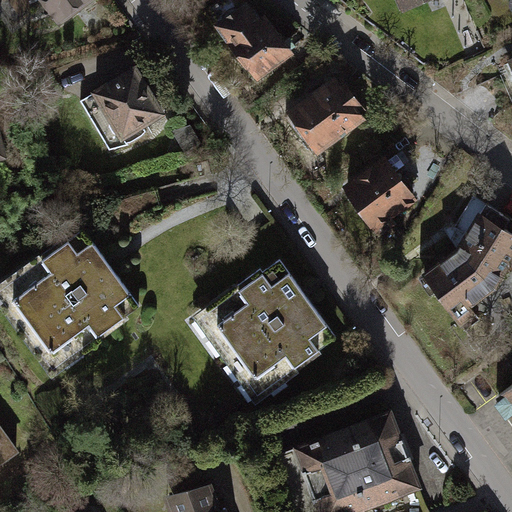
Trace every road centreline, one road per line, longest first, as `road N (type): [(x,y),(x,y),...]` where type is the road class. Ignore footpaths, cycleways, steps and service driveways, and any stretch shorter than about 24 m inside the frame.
road 1 (residential): [(146,0),(511,503)]
road 2 (residential): [(291,0),(511,171)]
